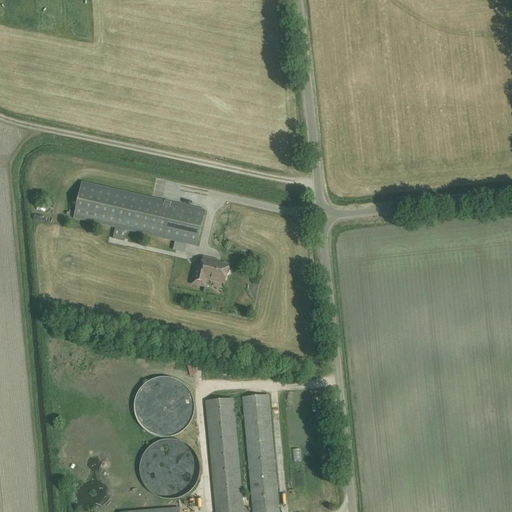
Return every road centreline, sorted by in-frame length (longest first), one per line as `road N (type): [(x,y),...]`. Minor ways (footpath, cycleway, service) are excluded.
road 1 (unclassified): [(351,511),(319,218)]
road 2 (unclassified): [(319,218),(297,0)]
road 3 (unclassified): [(511,197),(319,218)]
